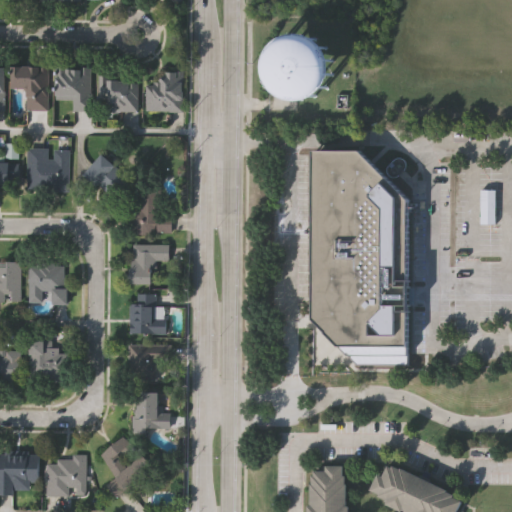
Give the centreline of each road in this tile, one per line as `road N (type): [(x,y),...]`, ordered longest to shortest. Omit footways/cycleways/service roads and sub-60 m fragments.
road 1 (secondary): [(204,0),(202,511)]
road 2 (secondary): [(230,511),(231,0)]
road 3 (residential): [(0,416),(67,416),(90,405),(93,321),(87,239),(70,227),(0,225)]
road 4 (residential): [(0,32),(134,35)]
